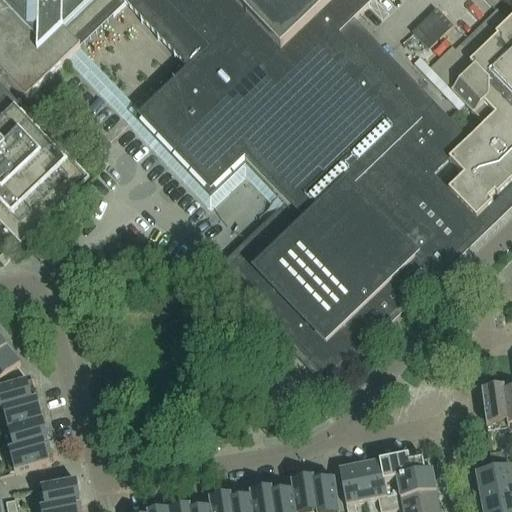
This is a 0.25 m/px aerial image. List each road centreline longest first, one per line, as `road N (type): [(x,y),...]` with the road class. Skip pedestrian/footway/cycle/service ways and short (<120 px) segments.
road 1 (residential): [(356,427),(127,470),(111,466),(44,312),(0,284)]
road 2 (residential): [(511,244),(382,382),(356,427)]
